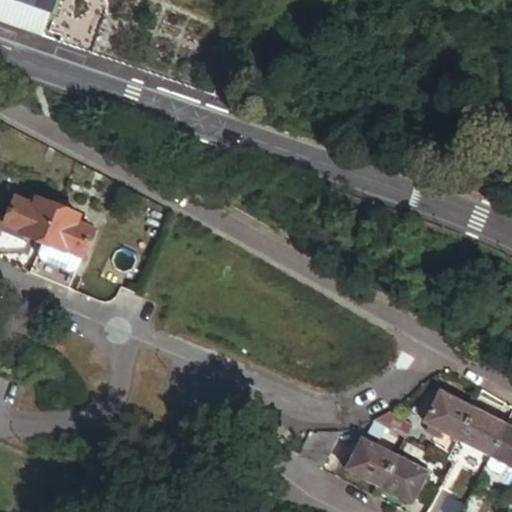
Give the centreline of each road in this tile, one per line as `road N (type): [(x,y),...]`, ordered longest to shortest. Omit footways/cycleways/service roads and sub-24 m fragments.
road 1 (tertiary): [(0,51),(511,232)]
road 2 (residential): [(434,340),(0,109)]
road 3 (residential): [(434,340),(372,404),(322,415),(118,330)]
road 4 (residential): [(0,424),(93,418),(115,396),(118,330)]
road 5 (residential): [(118,330),(0,281)]
